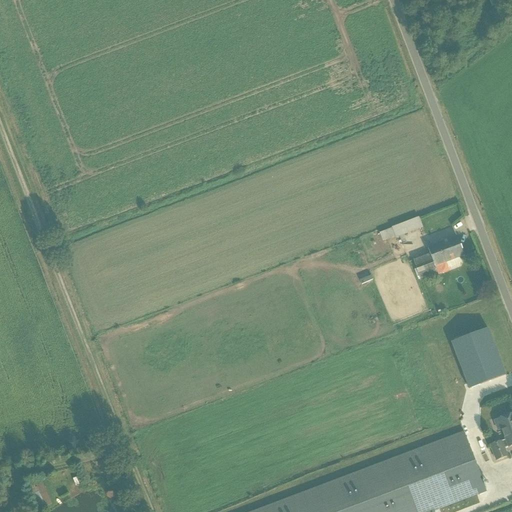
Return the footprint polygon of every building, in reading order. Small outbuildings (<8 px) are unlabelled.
[(377,230),(381,241),(421,229),(418,218),(377,230)] [(464,257),(457,237),(428,248),(430,255),(414,261),(421,280),(437,273),(435,267),(446,263),(448,268),(451,269),(460,266),(461,263),(459,258),(464,257)] [(511,414),(494,422),(497,432),(501,431),(505,441),(502,442),(502,441),(489,446),(495,462),(507,457),(504,450),(511,446),(511,414)] [(464,432),(252,511),(434,511),(486,492),(464,432)] [(112,484),(118,482),(112,467),(106,470),(112,484)] [(29,491),(38,511),(46,508),(46,507),(52,504),(41,481),(39,482),(38,480),(33,482),(32,481),(28,483),(31,491),(29,491)] [(124,498),(121,489),(115,491),(118,498),(119,497),(120,500),(124,498)]
